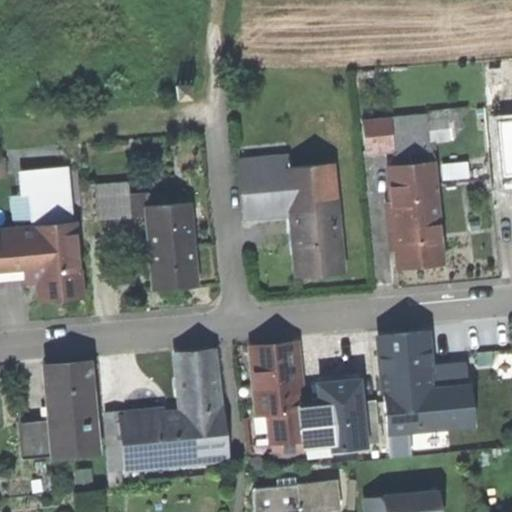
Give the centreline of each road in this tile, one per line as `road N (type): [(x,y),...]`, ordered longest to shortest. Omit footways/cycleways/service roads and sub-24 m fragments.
road 1 (residential): [(237,326),(511,304)]
road 2 (residential): [(0,347),(237,326)]
road 3 (residential): [(237,326),(219,123)]
